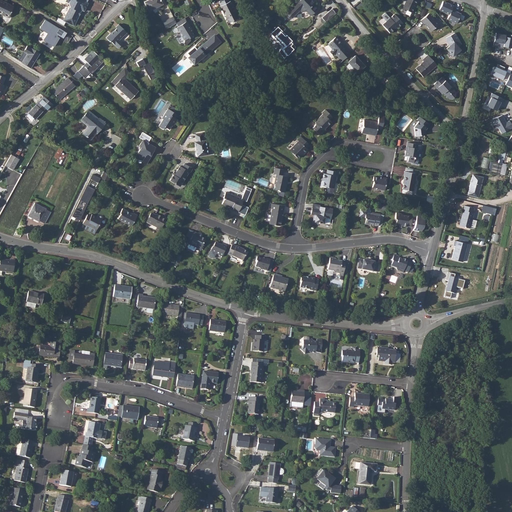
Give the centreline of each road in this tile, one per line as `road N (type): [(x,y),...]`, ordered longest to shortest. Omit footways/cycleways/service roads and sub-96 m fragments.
road 1 (unclassified): [(245,311),(90,255),(0,237)]
road 2 (residential): [(171,150),(143,196),(293,248)]
road 3 (residential): [(225,419),(148,392),(72,381),(58,390),(60,414)]
road 4 (residential): [(340,0),(462,129)]
road 5 (unclassified): [(404,324),(330,324),(245,311)]
road 6 (residential): [(293,248),(391,239),(431,252)]
road 7 (residential): [(324,156),(388,162),(384,149),(333,146)]
road 8 (unclassified): [(462,129),(431,252)]
road 9 (residential): [(37,86),(126,0)]
road 10 (unclassified): [(484,9),(462,129)]
